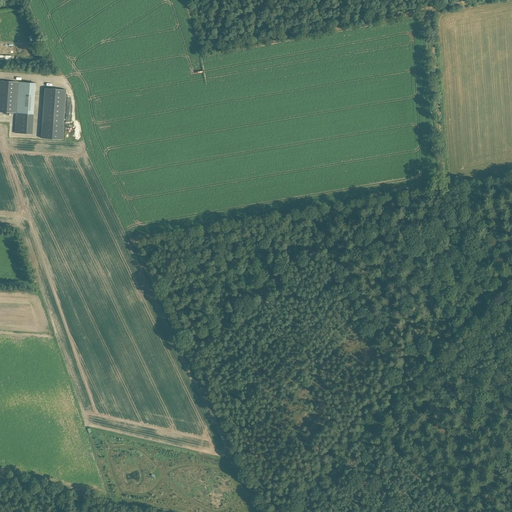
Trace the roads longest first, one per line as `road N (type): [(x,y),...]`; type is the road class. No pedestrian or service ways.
road 1 (track): [(255,511),(141,254),(145,244),(451,196),(440,183),(428,10)]
road 2 (track): [(0,479),(146,511)]
road 3 (track): [(428,10),(292,30)]
